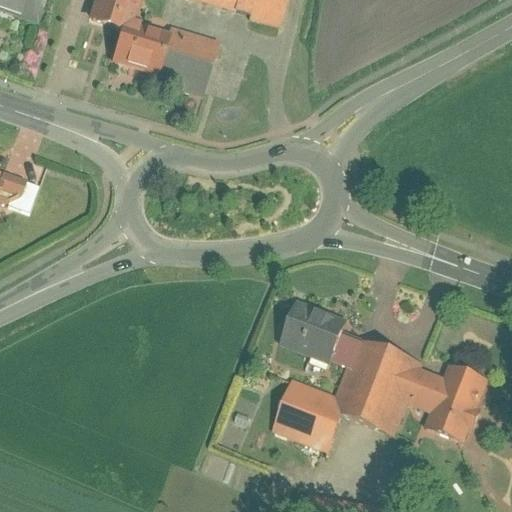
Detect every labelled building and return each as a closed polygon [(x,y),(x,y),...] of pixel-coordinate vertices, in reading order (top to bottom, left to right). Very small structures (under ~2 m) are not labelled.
[(51,0),(0,0),(0,16),(40,31),(51,0)] [(94,0),(93,3),(98,4),(92,24),(99,26),(100,30),(124,37),(115,66),(161,79),(158,89),(205,103),(222,47),(174,32),(172,37),(138,26),(146,0),(94,0)] [(190,0),(234,12),(237,11),(252,15),(250,20),(278,28),(285,0),(190,0)] [(0,202),(30,213),(37,193),(0,179),(0,202)] [(346,323),(300,306),(284,350),(331,366),(346,323)] [(484,403),(361,350),(337,405),(460,458),(484,403)] [(343,415),(289,395),(273,436),(327,457),(343,415)] [(329,511),(382,511),(331,502),(329,511)]
